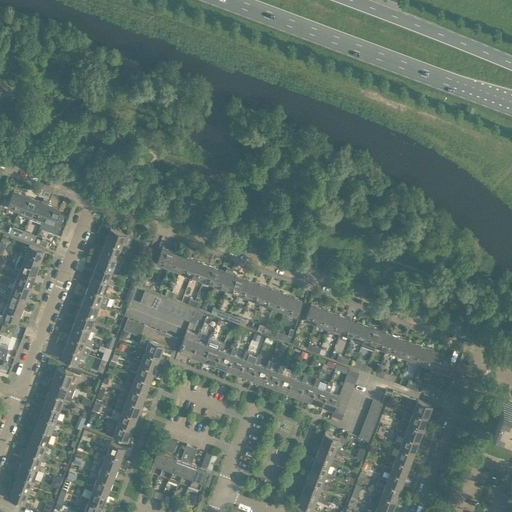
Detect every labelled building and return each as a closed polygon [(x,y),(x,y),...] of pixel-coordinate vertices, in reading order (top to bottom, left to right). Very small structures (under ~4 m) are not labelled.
[(8,206),(19,211),(20,211),(26,195),(13,191),(10,200),(8,205),(8,206)] [(19,211),(18,214),(30,218),(37,200),(26,195),(20,211),(19,211)] [(43,199),(42,202),(37,200),(30,218),(42,223),(49,204),(48,204),(49,201),(43,199)] [(53,227),(59,229),(65,214),(59,212),(60,208),(49,204),(42,223),(40,227),(45,228),(46,224),(53,227)] [(127,233),(110,227),(106,239),(122,245),(122,247),(128,250),(129,246),(123,243),(127,233)] [(18,228),(15,235),(22,238),(25,231),(18,228)] [(37,235),(30,232),(27,240),(34,242),(37,235)] [(119,255),(122,247),(122,245),(106,239),(101,251),(118,257),(117,259),(123,262),(125,257),(119,255)] [(29,244),(24,257),(39,263),(44,250),(29,244)] [(159,247),(153,261),(156,262),(162,248),(159,247)] [(162,247),(162,248),(156,262),(168,267),(174,251),(162,247)] [(114,267),(117,259),(118,257),(101,251),(97,263),(113,269),(112,271),(119,273),(120,269),(114,267)] [(174,251),(168,267),(180,272),(186,256),(174,251)] [(15,266),(20,268),(35,274),(36,273),(38,274),(41,268),(38,267),(39,263),(24,257),(20,255),(15,266)] [(186,256),(180,272),(192,276),(198,260),(186,256)] [(198,260),(192,276),(203,280),(209,265),(198,260)] [(109,279),(112,271),(113,269),(97,263),(93,275),(109,281),(108,283),(114,285),(115,281),(109,279)] [(209,265),(203,280),(214,285),(220,269),(209,265)] [(16,280),(31,286),(35,274),(20,268),(16,280)] [(220,269),(214,285),(226,289),(232,274),(232,273),(233,270),(227,268),(226,271),(220,269)] [(232,274),(226,289),(237,293),(243,278),(232,274)] [(105,291),(108,283),(109,281),(93,275),(88,286),(104,293),(103,295),(109,297),(111,293),(105,291)] [(243,278),(237,293),(249,298),(255,282),(243,278)] [(11,291),(26,297),(31,286),(16,280),(11,291)] [(255,282),(249,298),(261,302),(267,287),(255,282)] [(99,306),(105,309),(109,297),(103,295),(104,293),(88,286),(84,298),(100,304),(99,306)] [(267,287),(261,302),(273,307),(279,291),(267,287)] [(7,303),(22,309),(26,297),(11,291),(7,303)] [(144,291),(140,302),(146,305),(151,293),(144,291)] [(279,291),(273,307),(284,311),(290,296),(279,291)] [(190,292),(188,297),(199,301),(201,295),(190,292)] [(152,307),(156,295),(151,293),(146,305),(152,307)] [(157,309),(162,298),(156,295),(152,307),(157,309)] [(290,296),(284,311),(296,316),(302,300),(290,296)] [(100,320),(102,316),(96,314),(99,306),(100,304),(84,298),(79,310),(95,316),(94,318),(100,320)] [(163,311),(167,300),(162,298),(157,309),(163,311)] [(168,313),(173,302),(167,300),(163,311),(168,313)] [(212,306),(222,310),(224,304),(214,300),(212,306)] [(174,315),(178,304),(173,302),(168,313),(174,315)] [(3,315),(18,320),(22,309),(7,303),(3,315)] [(311,303),(305,319),(317,323),(323,308),(311,303)] [(179,317),(184,306),(178,304),(174,315),(179,317)] [(185,319),(189,308),(184,306),(179,317),(185,319)] [(190,321),(193,314),(194,310),(189,308),(185,319),(190,321)] [(323,308),(317,323),(328,328),(334,312),(323,308)] [(235,315),(247,318),(248,313),(237,309),(235,315)] [(91,326),(94,318),(95,316),(79,310),(75,322),(91,328),(90,330),(96,332),(97,328),(91,326)] [(334,312),(328,328),(340,332),(346,317),(334,312)] [(346,317),(340,332),(351,336),(357,321),(346,317)] [(128,318),(123,330),(130,332),(134,321),(128,318)] [(16,323),(5,319),(3,325),(14,329),(16,323)] [(134,321),(130,332),(135,334),(140,323),(134,321)] [(357,321),(351,336),(363,341),(369,325),(357,321)] [(87,338),(90,330),(91,328),(75,322),(70,333),(86,340),(85,342),(91,344),(93,340),(87,338)] [(140,323),(135,334),(141,336),(145,325),(140,323)] [(145,325),(141,336),(144,338),(146,338),(150,327),(145,325)] [(369,325),(363,341),(361,345),(373,350),(375,345),(381,330),(369,325)] [(150,327),(146,338),(149,340),(151,340),(156,329),(150,327)] [(123,330),(122,329),(119,338),(125,340),(128,331),(123,330)] [(156,329),(151,340),(157,343),(161,331),(156,329)] [(381,330),(375,345),(386,349),(392,334),(381,330)] [(161,331),(157,343),(163,345),(167,333),(161,331)] [(186,331),(179,350),(191,355),(197,340),(195,340),(197,335),(186,331)] [(197,340),(191,355),(203,359),(208,345),(207,344),(199,341),(202,334),(198,332),(197,335),(195,340),(197,340)] [(82,350),(85,342),(86,340),(70,333),(66,345),(82,351),(81,354),(87,356),(88,352),(82,350)] [(167,333),(163,345),(164,345),(168,347),(173,335),(167,333)] [(255,333),(252,339),(259,341),(261,335),(255,333)] [(392,334),(386,349),(398,354),(404,339),(392,334)] [(173,335),(168,347),(173,349),(178,337),(173,335)] [(208,345),(203,359),(215,364),(220,349),(219,349),(211,346),(214,338),(210,337),(207,344),(208,345)] [(404,339),(398,354),(410,358),(416,343),(404,339)] [(138,346),(136,351),(144,354),(145,352),(159,357),(164,345),(163,345),(157,343),(151,340),(149,340),(146,349),(138,346)] [(220,349),(215,364),(226,368),(232,354),(230,353),(223,350),(226,343),(221,341),(219,349),(220,349)] [(120,342),(118,349),(124,351),(126,345),(120,342)] [(281,343),(279,349),(286,351),(288,346),(281,343)] [(309,343),(307,349),(313,351),(318,353),(321,348),(315,346),(309,343)] [(416,343),(410,358),(421,363),(427,347),(416,343)] [(79,359),(81,354),(82,351),(66,345),(61,357),(77,363),(76,365),(83,367),(85,361),(79,359)] [(232,354),(226,368),(239,373),(244,358),(243,358),(235,355),(238,347),(233,345),(230,353),(232,354)] [(112,349),(106,347),(102,359),(107,361),(112,349)] [(427,347),(421,363),(433,367),(439,352),(427,347)] [(244,358),(239,373),(251,377),(256,363),(254,362),(256,357),(249,354),(250,352),(246,350),(243,358),(244,358)] [(133,358),(132,362),(140,365),(140,363),(155,369),(159,357),(145,352),(144,354),(141,361),(133,358)] [(444,371),(444,373),(450,376),(455,362),(449,360),(450,356),(439,352),(433,367),(444,371)] [(256,363),(251,377),(262,382),(268,367),(266,367),(259,364),(262,356),(257,355),(256,357),(254,362),(256,363)] [(268,367),(262,382),(274,386),(280,372),(278,371),(270,368),(273,361),(269,359),(266,367),(268,367)] [(357,359),(354,367),(359,369),(365,371),(367,365),(362,363),(360,363),(361,361),(357,359)] [(328,360),(327,365),(335,368),(336,368),(337,364),(328,360)] [(129,370),(127,374),(135,377),(136,375),(150,381),(155,369),(140,363),(140,365),(137,373),(129,370)] [(280,372),(274,386),(286,391),(292,376),(290,376),(282,373),(284,367),(285,365),(281,363),(278,371),(280,372)] [(58,367),(53,378),(69,385),(68,387),(75,389),(76,385),(70,382),(74,373),(80,375),(81,372),(74,370),(73,372),(58,367)] [(96,369),(94,373),(102,375),(104,369),(100,367),(96,369)] [(292,376),(286,391),(298,395),(304,381),(302,380),(294,377),(297,370),(293,368),(292,370),(290,376),(292,376)] [(349,369),(347,374),(357,378),(359,373),(349,369)] [(304,381),(298,395),(310,400),(315,385),(314,385),(306,382),(309,374),(305,373),(302,380),(304,381)] [(347,374),(345,380),(355,383),(357,378),(347,374)] [(124,382),(123,386),(131,389),(131,387),(146,393),(150,381),(136,375),(135,377),(132,385),(124,382)] [(315,385),(310,400),(322,404),(327,390),(325,389),(318,386),(321,379),(317,377),(314,385),(315,385)] [(50,378),(48,384),(51,385),(49,390),(65,396),(64,399),(70,401),(75,389),(68,387),(69,385),(53,378),(53,379),(50,378)] [(345,380),(343,385),(353,388),(355,383),(345,380)] [(327,390),(322,404),(334,409),(335,405),(337,400),(339,395),(330,391),(333,383),(328,382),(325,389),(327,390)] [(428,383),(424,393),(430,395),(433,385),(428,383)] [(343,385),(341,390),(351,393),(353,388),(343,385)] [(120,394),(118,398),(126,401),(127,399),(141,404),(146,393),(131,387),(131,389),(128,397),(120,394)] [(49,390),(44,402),(60,408),(60,410),(66,412),(70,401),(64,399),(65,396),(49,390)] [(341,390),(339,395),(349,398),(351,393),(341,390)] [(382,400),(387,402),(389,403),(389,402),(393,392),(386,390),(382,400)] [(339,395),(337,400),(347,403),(349,398),(339,395)] [(115,405),(114,410),(122,413),(123,411),(137,416),(141,404),(127,399),(126,401),(123,408),(115,405)] [(337,400),(335,405),(345,409),(347,403),(337,400)] [(383,404),(373,400),(371,406),(381,409),(383,404)] [(432,405),(418,400),(414,410),(406,407),(404,411),(412,414),(413,412),(428,417),(432,405)] [(41,401),(39,408),(42,409),(40,414),(56,420),(55,422),(61,424),(63,420),(57,418),(60,410),(60,408),(44,402),(44,403),(41,401)] [(92,409),(98,411),(101,404),(95,402),(92,409)] [(511,406),(501,402),(493,423),(511,430),(511,406)] [(334,409),(333,410),(343,414),(345,409),(335,405),(334,409)] [(369,411),(379,415),(381,409),(371,406),(369,411)] [(77,420),(83,422),(87,412),(80,409),(77,420)] [(333,410),(331,416),(341,419),(343,414),(333,410)] [(111,417),(109,422),(117,425),(118,422),(132,428),(137,416),(123,411),(122,413),(119,420),(111,417)] [(367,416),(377,420),(379,415),(369,411),(367,416)] [(409,421),(402,418),(400,423),(408,426),(409,424),(423,429),(428,417),(413,412),(412,414),(409,421)] [(37,413),(34,420),(37,421),(35,425),(51,432),(51,433),(57,436),(58,432),(52,429),(55,422),(56,420),(40,414),(37,413)] [(377,420),(367,416),(365,421),(375,425),(377,420)] [(375,425),(365,421),(363,427),(373,430),(375,425)] [(107,429),(105,433),(113,436),(114,435),(128,440),(132,428),(118,422),(117,425),(115,432),(107,429)] [(408,426),(405,433),(397,430),(395,434),(403,437),(404,435),(419,441),(423,429),(409,424),(408,426)] [(32,425),(30,431),(33,432),(31,437),(47,443),(46,446),(52,448),(54,444),(48,442),(51,433),(51,432),(35,425),(35,426),(32,425)] [(373,430),(363,427),(361,432),(371,436),(373,430)] [(325,432),(320,444),(335,450),(335,448),(338,440),(346,443),(348,439),(340,436),(339,438),(325,432)] [(368,441),(369,441),(371,436),(361,432),(359,437),(363,439),(368,441)] [(403,437),(401,445),(393,442),(391,446),(399,449),(400,447),(414,453),(419,441),(404,435),(403,437)] [(156,450),(150,467),(159,471),(172,438),(167,436),(161,452),(156,450)] [(28,437),(25,443),(28,444),(26,449),(42,455),(42,457),(48,460),(49,455),(43,453),(46,446),(47,443),(31,437),(31,438),(28,437)] [(172,438),(159,471),(169,475),(176,457),(172,456),(177,441),(172,438)] [(125,447),(111,441),(107,451),(99,448),(99,450),(98,452),(106,455),(106,453),(121,459),(125,447)] [(169,475),(168,479),(178,483),(180,479),(192,446),(187,444),(181,459),(176,457),(169,475)] [(330,461),(331,460),(334,452),(341,455),(343,451),(335,448),(335,450),(320,444),(316,456),(330,461)] [(192,446),(180,479),(190,482),(196,465),(192,463),(197,448),(192,446)] [(399,449),(396,457),(388,454),(387,458),(394,461),(395,459),(410,464),(414,453),(400,447),(399,449)] [(23,449),(21,455),(24,456),(22,461),(38,467),(37,469),(43,472),(45,467),(39,465),(42,457),(42,455),(26,449),(26,450),(23,449)] [(196,465),(190,482),(200,486),(205,472),(206,469),(212,454),(207,452),(201,467),(196,465)] [(95,460),(93,464),(101,467),(102,465),(116,471),(121,459),(106,453),(106,455),(103,463),(95,460)] [(82,458),(75,456),(73,462),(80,465),(82,458)] [(326,473),(327,471),(329,464),(337,467),(339,463),(331,460),(330,461),(316,456),(311,468),(326,473)] [(394,461),(391,469),(384,466),(382,470),(390,473),(391,471),(405,476),(410,464),(395,459),(394,461)] [(34,477),(37,469),(38,467),(22,461),(18,473),(33,479),(33,481),(39,483),(40,479),(34,477)] [(206,469),(205,472),(210,474),(214,465),(209,463),(206,469)] [(90,472),(89,476),(97,479),(97,477),(112,483),(116,471),(102,465),(101,467),(98,474),(90,472)] [(321,485),(322,483),(325,475),(333,478),(334,474),(327,471),(326,473),(311,468),(307,480),(321,485)] [(387,480),(379,477),(377,482),(385,485),(386,482),(401,488),(405,476),(391,471),(390,473),(387,480)] [(15,472),(12,479),(15,480),(13,484),(29,491),(28,493),(34,495),(36,491),(30,489),(33,481),(33,479),(18,473),(17,473),(15,472)] [(73,481),(75,475),(69,472),(66,478),(73,481)] [(55,474),(50,485),(55,487),(59,476),(55,474)] [(94,486),(86,483),(84,488),(92,491),(93,489),(107,494),(112,483),(97,477),(97,479),(94,486)] [(317,497),(318,495),(321,487),(328,490),(330,486),(322,483),(321,485),(307,480),(303,491),(317,497)] [(385,485),(383,492),(375,489),(373,494),(381,497),(382,494),(396,500),(401,488),(386,482),(385,485)] [(65,483),(62,490),(67,492),(70,485),(65,483)] [(10,484),(8,490),(10,491),(9,497),(24,502),(24,504),(30,507),(32,502),(25,500),(28,493),(29,491),(13,484),(13,485),(10,484)] [(92,491),(89,498),(81,495),(80,499),(88,502),(88,501),(103,506),(107,494),(93,489),(92,491)] [(354,490),(351,496),(352,496),(357,498),(360,492),(354,490)] [(298,503),(312,509),(316,499),(324,502),(326,498),(318,495),(317,497),(303,491),(298,503)] [(381,497),(378,504),(370,501),(369,505),(376,508),(377,506),(392,511),(396,500),(382,494),(381,497)] [(88,502),(85,510),(77,507),(75,511),(77,511),(100,511),(103,506),(88,501),(88,502)]
